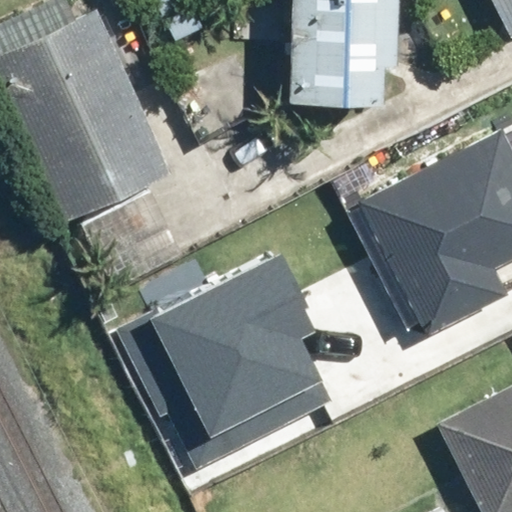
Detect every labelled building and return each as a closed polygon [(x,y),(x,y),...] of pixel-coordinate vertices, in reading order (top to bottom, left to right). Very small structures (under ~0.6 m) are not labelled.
[(197,0),(157,0),(178,38),(209,21),(197,0)] [(293,0),(291,84),(384,87),(385,50),(401,50),(401,0),(293,0)] [(511,0),(499,0),(511,26),(511,0)] [(106,10),(0,55),(0,68),(63,216),(174,168),(106,10)] [(511,281),(501,259),(511,254),(511,120),(362,193),(427,329),(511,288),(511,281)] [(272,245),(130,316),(192,440),(321,376),(294,321),(306,315),(272,245)] [(487,511),(506,511),(511,509),(511,381),(439,420),(487,511)]
